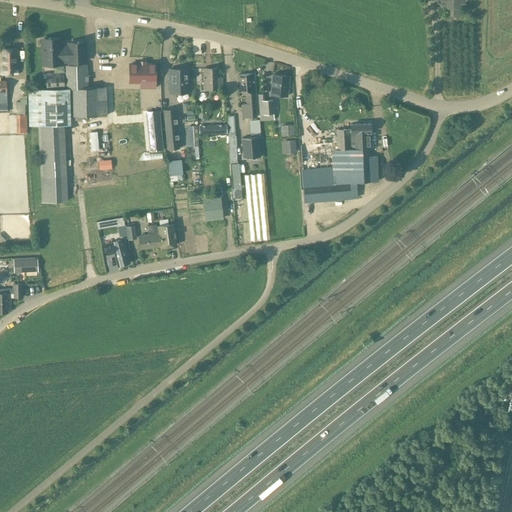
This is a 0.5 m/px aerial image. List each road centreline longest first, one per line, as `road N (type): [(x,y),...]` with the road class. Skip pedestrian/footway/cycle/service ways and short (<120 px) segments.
road 1 (unclassified): [(0,326),(60,292),(332,230),(400,181),(427,145),(439,107)]
road 2 (unclassified): [(16,0),(183,30),(439,107)]
road 3 (motorway): [(511,256),(189,511)]
road 4 (motorway): [(233,511),(511,292)]
